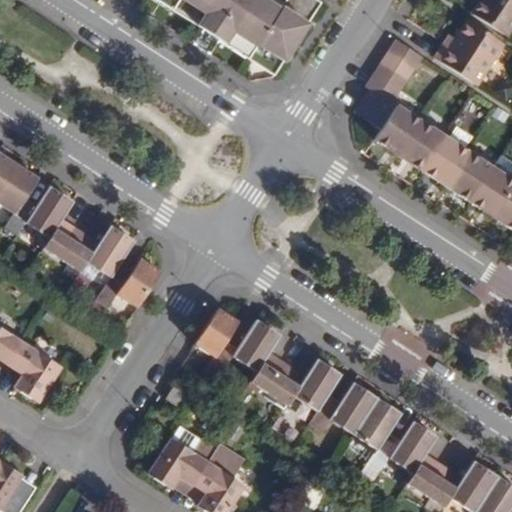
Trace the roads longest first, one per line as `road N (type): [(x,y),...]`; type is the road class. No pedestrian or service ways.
road 1 (residential): [(217,244),(511,437)]
road 2 (residential): [(511,289),(283,142)]
road 3 (residential): [(71,457),(217,244)]
road 4 (residential): [(0,105),(217,244)]
road 5 (residential): [(283,142),(104,26)]
road 6 (residential): [(283,142),(375,0)]
road 7 (residential): [(217,244),(283,142)]
